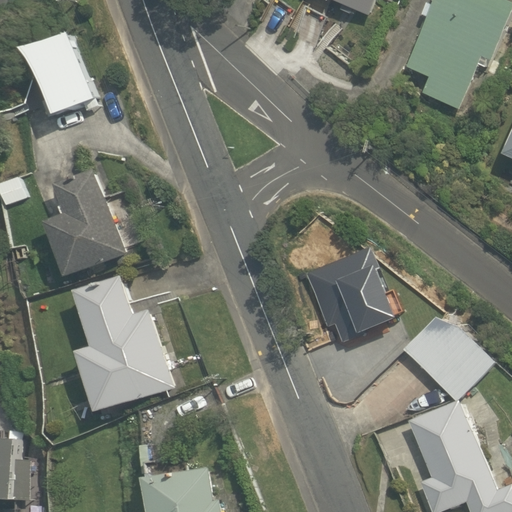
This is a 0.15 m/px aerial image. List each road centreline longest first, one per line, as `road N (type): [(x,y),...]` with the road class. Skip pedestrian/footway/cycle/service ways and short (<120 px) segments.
road 1 (residential): [(228,221),(346,511)]
road 2 (residential): [(147,4),(349,164)]
road 3 (residential): [(147,4),(228,221)]
road 4 (residential): [(349,164),(511,295)]
road 5 (residential): [(228,221),(245,199),(298,166),(349,164)]
